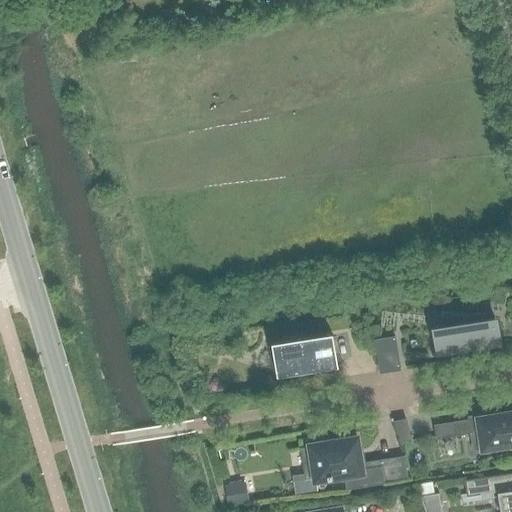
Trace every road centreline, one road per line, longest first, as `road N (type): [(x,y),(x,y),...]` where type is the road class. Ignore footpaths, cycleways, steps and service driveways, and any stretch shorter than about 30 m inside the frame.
road 1 (residential): [(511,375),(255,416)]
road 2 (secondary): [(98,511),(29,279)]
